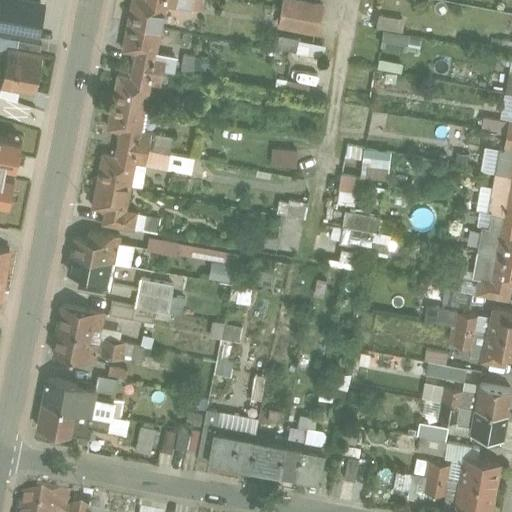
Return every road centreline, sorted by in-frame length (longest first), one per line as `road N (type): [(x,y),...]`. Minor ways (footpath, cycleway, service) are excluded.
road 1 (tertiary): [(91,0),(1,445)]
road 2 (residential): [(1,445),(42,460),(326,511)]
